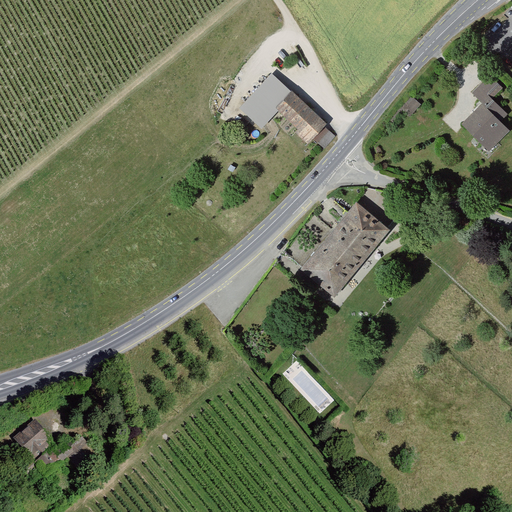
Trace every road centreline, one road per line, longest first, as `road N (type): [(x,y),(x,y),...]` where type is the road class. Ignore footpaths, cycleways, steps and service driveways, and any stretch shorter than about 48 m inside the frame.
road 1 (secondary): [(0,395),(93,356),(192,293),(269,230),(330,163)]
road 2 (secondary): [(330,163),(478,0)]
road 3 (residential): [(330,163),(511,221)]
road 4 (track): [(277,0),(343,147)]
